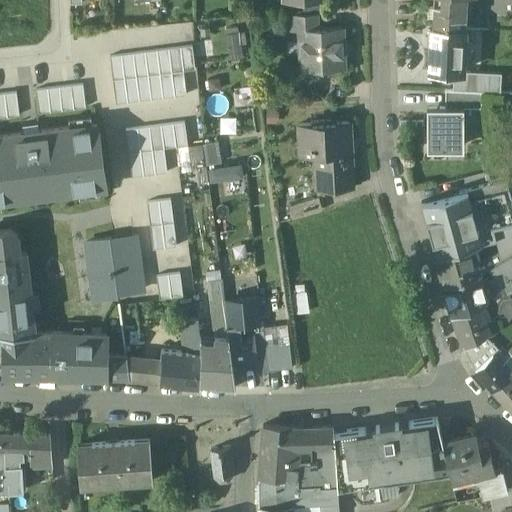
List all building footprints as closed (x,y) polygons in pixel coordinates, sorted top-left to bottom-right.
[(466,0),(432,0),(431,26),(463,28),(465,28),(466,14),(466,0)] [(511,0),(471,0),(471,15),(511,16),(511,0)] [(316,13),(286,15),(287,32),(299,31),(299,30),(317,29),(317,28),(316,13)] [(428,66),(428,23),(420,23),(420,66),(428,66)] [(343,26),(317,28),(317,29),(299,30),(299,31),(301,70),(318,70),(323,74),(328,69),(345,68),(343,26)] [(463,28),(431,26),(429,68),(461,70),(463,28)] [(192,45),(180,47),(183,71),(195,69),(192,45)] [(180,47),(168,48),(171,72),(183,71),(180,47)] [(168,48),(157,50),(160,74),(171,72),(168,48)] [(157,50),(145,51),(148,75),(160,74),(157,50)] [(145,51),(134,53),(137,77),(148,75),(145,51)] [(134,53),(122,54),(125,78),(137,77),(134,53)] [(122,54),(111,56),(114,80),(125,78),(122,54)] [(195,69),(183,71),(186,95),(198,93),(195,69)] [(183,71),(171,72),(175,96),(186,95),(183,71)] [(171,72),(160,74),(163,97),(175,96),(171,72)] [(160,74),(148,75),(151,99),(163,97),(160,74)] [(148,75),(137,77),(140,100),(151,99),(148,75)] [(487,77),(465,76),(464,90),(482,91),(486,92),(487,77)] [(137,77),(125,78),(128,102),(140,100),(137,77)] [(125,78),(114,80),(117,103),(128,102),(125,78)] [(72,86),(74,109),(85,108),(83,84),(72,86)] [(60,87),(62,110),(74,109),(72,86),(60,87)] [(49,88),(51,111),(62,110),(60,87),(49,88)] [(37,89),(39,112),(51,111),(49,88),(37,89)] [(464,90),(445,89),(445,108),(463,108),(483,108),(482,91),(464,90)] [(6,94),(9,116),(21,115),(18,93),(6,94)] [(0,94),(0,116),(9,116),(6,94),(0,94)] [(445,108),(427,108),(427,138),(428,138),(427,146),(463,146),(463,108),(445,108)] [(348,122),(296,126),(298,148),(313,147),(316,191),(352,188),(348,122)] [(186,123),(173,125),(176,147),(188,145),(186,123)] [(173,125),(162,126),(165,148),(176,147),(173,125)] [(162,126),(150,127),(153,149),(165,148),(162,126)] [(97,127),(0,138),(0,200),(78,191),(101,189),(104,188),(97,127)] [(150,127),(138,129),(141,151),(153,149),(150,127)] [(129,152),(141,151),(138,129),(126,130),(129,152)] [(194,163),(220,159),(216,139),(190,143),(194,163)] [(156,174),(168,173),(165,148),(153,149),(156,174)] [(144,176),(156,174),(153,149),(141,151),(144,176)] [(131,177),(144,176),(141,151),(129,152),(131,177)] [(207,180),(241,177),(239,161),(205,165),(207,180)] [(511,225),(511,201),(506,181),(468,191),(475,218),(482,244),(496,241),(492,230),(511,225)] [(468,191),(420,204),(427,231),(475,218),(468,191)] [(174,224),(186,222),(183,198),(171,200),(174,224)] [(319,198),(288,207),(292,219),(323,210),(319,198)] [(162,225),(174,224),(171,200),(159,201),(162,225)] [(151,227),(162,225),(159,201),(147,203),(151,227)] [(475,218),(427,231),(435,257),(471,247),(482,244),(475,218)] [(177,248),(189,246),(186,222),(174,224),(177,248)] [(165,249),(177,248),(174,224),(162,225),(165,249)] [(153,250),(165,249),(162,225),(151,227),(153,250)] [(511,227),(511,225),(492,230),(496,241),(501,261),(508,256),(511,254),(511,227)] [(11,230),(0,231),(0,347),(3,347),(3,333),(34,333),(24,253),(19,254),(16,235),(11,230)] [(136,236),(87,242),(94,299),(143,293),(136,236)] [(471,247),(435,257),(443,285),(479,276),(471,247)] [(501,261),(489,269),(492,274),(511,261),(511,254),(508,256),(501,261)] [(511,261),(492,274),(497,282),(493,285),(496,291),(499,288),(505,285),(511,281),(511,261)] [(170,297),(182,295),(180,273),(168,274),(170,297)] [(158,298),(170,297),(168,274),(156,275),(158,298)] [(473,279),(443,285),(452,315),(474,309),(480,307),(473,283),(477,282),(480,278),(479,276),(473,279)] [(227,328),(220,282),(208,283),(213,330),(227,328)] [(511,298),(508,298),(503,299),(496,314),(507,319),(511,309),(511,298)] [(248,336),(241,301),(226,303),(228,323),(226,323),(227,328),(228,337),(231,362),(255,359),(258,358),(257,349),(257,348),(255,335),(248,336)] [(474,309),(452,315),(461,346),(481,335),(474,309)] [(198,323),(180,325),(182,348),(200,346),(199,335),(198,323)] [(34,333),(3,333),(3,347),(2,375),(52,376),(52,334),(34,333)] [(52,334),(52,376),(106,377),(107,335),(52,334)] [(500,343),(492,334),(484,339),(494,349),(500,343)] [(228,337),(199,335),(200,346),(200,354),(200,385),(234,388),(231,362),(228,337)] [(494,349),(484,339),(464,350),(473,368),(490,352),(494,349)] [(289,345),(276,347),(279,370),(292,369),(289,345)] [(276,347),(266,348),(268,372),(279,370),(276,347)] [(266,348),(257,349),(258,358),(255,359),(256,373),(268,372),(266,348)] [(200,354),(162,350),(159,382),(200,385),(200,354)] [(490,352),(473,368),(474,371),(492,355),(490,352)] [(508,373),(492,355),(474,371),(491,389),(509,374),(508,373)] [(511,372),(511,371),(508,373),(509,374),(491,389),(505,404),(511,410),(511,372)] [(380,426),(347,431),(351,486),(375,483),(377,496),(380,495),(379,482),(450,472),(443,441),(437,418),(395,424),(395,427),(380,429),(380,426)] [(300,429),(263,426),(262,444),(298,448),(300,429)] [(333,427),(313,429),(313,448),(321,448),(334,447),(335,447),(334,433),(333,427)] [(339,432),(334,433),(337,486),(338,488),(344,487),(351,486),(347,431),(339,432)] [(30,434),(0,432),(0,453),(4,453),(18,454),(29,454),(30,434)] [(475,433),(443,441),(450,472),(452,475),(453,481),(477,475),(495,470),(494,469),(488,442),(478,444),(475,433)] [(50,435),(30,434),(29,454),(30,466),(52,464),(50,435)] [(149,439),(77,444),(80,486),(152,480),(149,439)] [(298,448),(262,444),(260,463),(277,464),(297,466),(298,448)] [(230,446),(210,448),(214,475),(221,480),(229,479),(233,473),(230,446)] [(305,472),(298,472),(297,485),(319,484),(336,484),(334,447),(321,448),(322,453),(323,470),(305,472)] [(0,453),(0,492),(9,492),(9,490),(8,481),(5,481),(4,453),(0,453)] [(18,454),(4,453),(5,481),(8,481),(15,480),(19,480),(18,465),(19,465),(18,454)] [(277,464),(260,463),(259,477),(277,476),(277,464)] [(495,470),(477,475),(482,496),(490,495),(508,490),(502,467),(494,469),(495,470)] [(277,476),(259,477),(260,503),(291,502),(294,502),(293,485),(287,486),(287,476),(277,476)] [(54,478),(33,479),(34,488),(54,486),(54,478)] [(319,484),(297,485),(293,485),(294,502),(320,501),(338,500),(338,488),(337,486),(319,486),(319,484)] [(511,489),(508,490),(490,495),(493,511),(495,511),(505,510),(511,508),(511,489)] [(338,500),(320,501),(321,511),(335,511),(339,511),(338,500)] [(291,511),(291,502),(260,503),(260,511),(291,511)]
